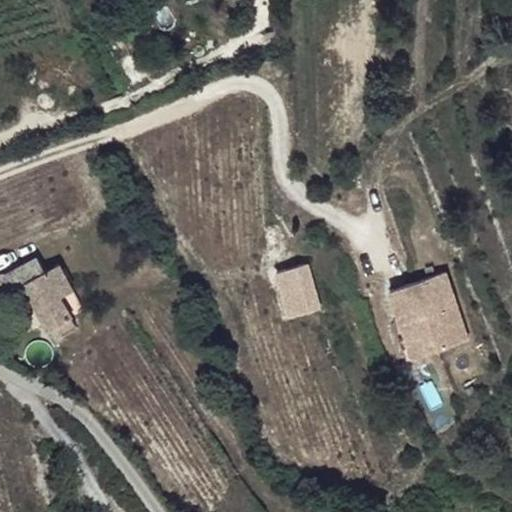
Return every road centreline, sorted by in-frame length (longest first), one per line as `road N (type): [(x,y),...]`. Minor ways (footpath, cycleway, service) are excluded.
road 1 (track): [(350,226),(304,199),(285,166),(281,111),(264,88),(236,85),(0,178)]
road 2 (unclassified): [(0,368),(110,440),(161,511)]
road 3 (track): [(112,511),(31,384)]
